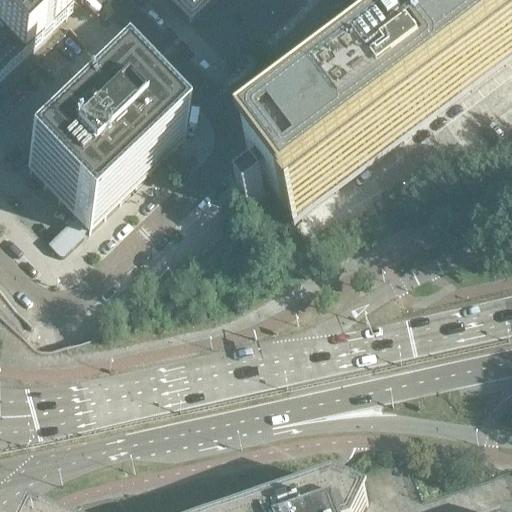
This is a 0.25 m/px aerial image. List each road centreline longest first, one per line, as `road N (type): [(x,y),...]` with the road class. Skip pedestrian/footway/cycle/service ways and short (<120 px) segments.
road 1 (residential): [(0,264),(37,303),(70,309),(242,143),(223,111)]
road 2 (tertiary): [(511,243),(397,287),(261,367)]
road 3 (tertiary): [(242,422),(273,435),(376,423),(511,441)]
road 4 (primary): [(261,367),(0,418)]
road 5 (primary): [(511,323),(337,361),(261,367)]
road 6 (primary): [(68,461),(242,422)]
road 7 (primary): [(242,422),(405,386)]
road 8 (residential): [(223,111),(113,0)]
